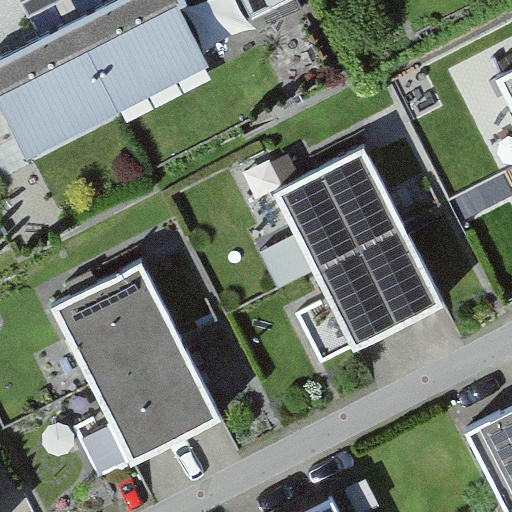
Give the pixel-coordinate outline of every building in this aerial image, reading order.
[(0,140),(19,177),(198,83),(169,29),(177,25),(163,0),(149,0),(0,78),(0,140)] [(66,0),(10,29),(19,45),(89,9),(83,0),(66,0)] [(169,0),(183,24),(206,12),(199,0),(169,0)] [(220,0),(244,45),(287,22),(275,0),(220,0)] [(511,69),(498,77),(511,103),(511,69)] [(322,360),(443,300),(366,146),(275,192),(330,300),(299,316),(322,360)] [(100,472),(218,412),(141,262),(55,306),(108,411),(77,427),(100,472)] [(511,511),(511,402),(468,425),(511,511)] [(339,511),(331,496),(300,511),(339,511)]
